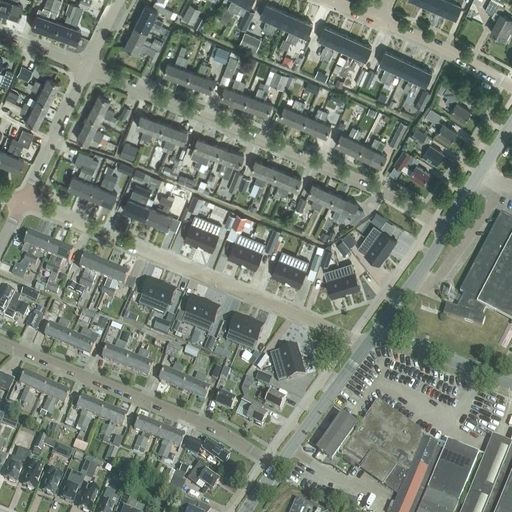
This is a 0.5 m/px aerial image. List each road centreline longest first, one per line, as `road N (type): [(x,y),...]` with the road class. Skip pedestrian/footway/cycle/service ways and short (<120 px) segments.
road 1 (residential): [(445,230),(372,186),(87,68)]
road 2 (residential): [(365,345),(21,202)]
road 3 (residential): [(275,468),(218,430),(0,343)]
road 4 (tertiary): [(275,468),(365,345)]
road 5 (residential): [(511,86),(376,21)]
road 6 (residential): [(21,202),(87,68)]
road 7 (unclassified): [(511,385),(378,328)]
road 8 (tertiary): [(445,230),(511,123)]
